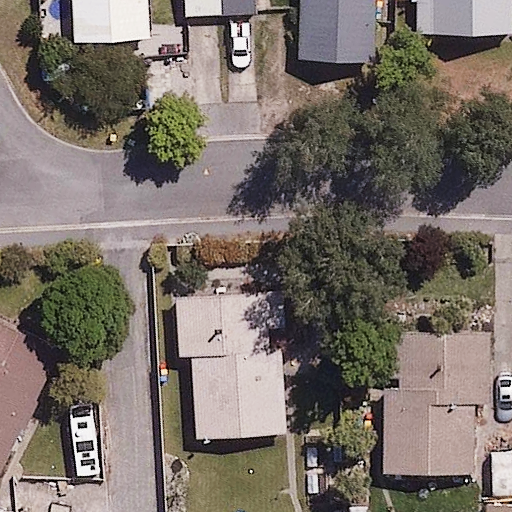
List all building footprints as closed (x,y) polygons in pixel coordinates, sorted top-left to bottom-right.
[(151,31),(150,10),(179,9),(178,0),(70,0),(72,34),(151,31)] [(178,0),(179,9),(268,5),(267,0),(178,0)] [(378,0),(305,0),(305,50),(378,52),(378,0)] [(511,0),(420,0),(421,27),(511,24),(511,0)] [(199,428),(288,426),(286,322),(297,321),(296,287),(182,290),(184,349),(197,348),(199,428)] [(63,341),(0,311),(0,467),(2,468),(63,341)] [(492,393),(491,320),(384,321),(385,462),(477,462),(476,393),(492,393)]
